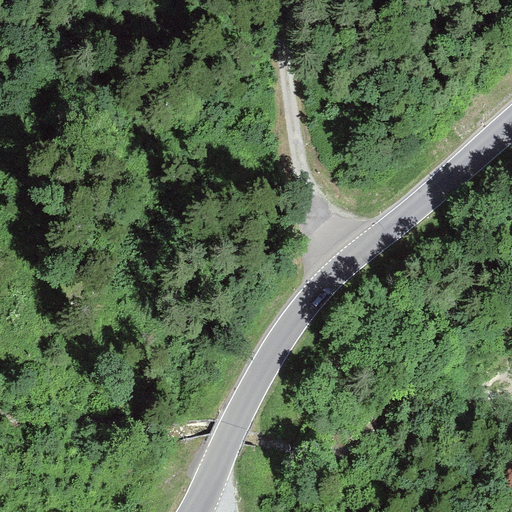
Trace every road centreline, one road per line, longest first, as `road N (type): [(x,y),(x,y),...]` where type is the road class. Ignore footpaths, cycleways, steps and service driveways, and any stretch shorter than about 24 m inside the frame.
road 1 (tertiary): [(196,511),(259,379),(299,316),(511,120)]
road 2 (track): [(279,0),(292,135),(314,198),(351,262)]
